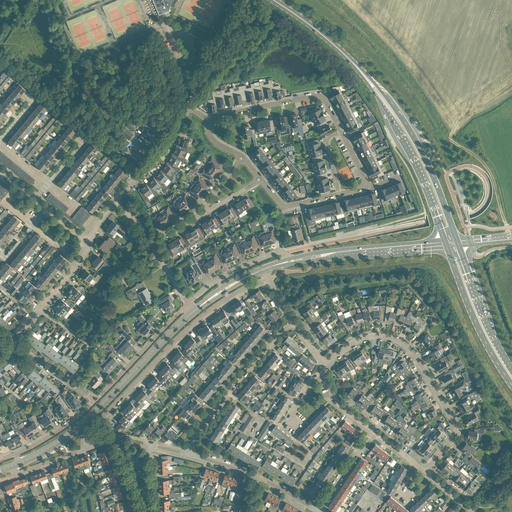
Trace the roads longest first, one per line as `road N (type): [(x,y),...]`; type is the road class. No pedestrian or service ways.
road 1 (track): [(327,0),(375,40),(442,135),(489,168),(507,237)]
road 2 (residential): [(85,445),(83,435),(187,328),(269,278)]
road 3 (tertiary): [(12,466),(70,434),(196,308)]
road 4 (residential): [(424,470),(455,431),(409,347),(367,337),(323,363)]
road 5 (secondary): [(457,242),(407,126),(333,44)]
road 6 (secondary): [(333,44),(397,130),(445,243)]
road 7 (residential): [(190,455),(203,420),(293,322)]
road 8 (secondary): [(445,243),(480,332),(511,384)]
road 9 (residential): [(207,118),(321,96),(340,131)]
road 10 (secondary): [(511,369),(457,242)]
road 11 (residential): [(189,301),(95,400)]
road 12 (residential): [(8,339),(72,269),(87,240)]
